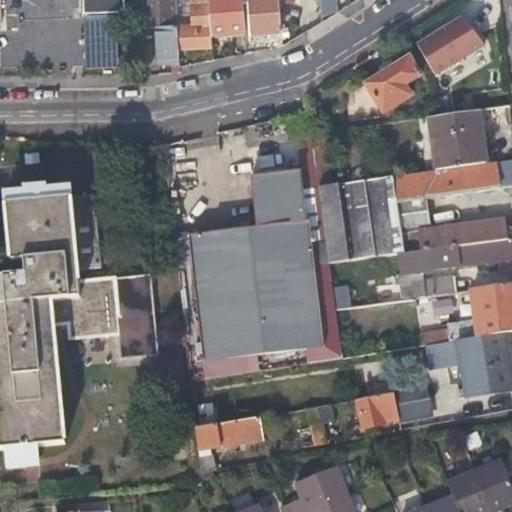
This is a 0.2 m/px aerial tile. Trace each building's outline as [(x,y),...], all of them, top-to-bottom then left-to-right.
[(84,0),(85,15),(126,13),(125,0),(84,0)] [(158,64),(179,64),(178,47),(177,24),(177,8),(176,0),(155,0),(156,19),(161,19),(162,26),(156,26),(158,64)] [(211,32),(208,0),(190,0),(191,7),(192,23),(177,24),(178,47),(212,46),(211,32)] [(245,30),(243,0),(208,0),(211,32),(245,30)] [(278,0),(248,0),(251,39),(265,38),(265,32),(281,31),(278,0)] [(177,8),(177,24),(192,23),(191,7),(177,8)] [(435,78),(483,46),(460,13),(412,45),(435,78)] [(126,28),(113,28),(113,42),(127,41),(126,28)] [(348,113),(381,109),(383,112),(409,96),(403,85),(419,74),(409,56),(346,95),(348,113)] [(478,111),(440,116),(429,118),(436,172),(486,164),(478,111)] [(325,133),(312,135),(320,189),(331,187),(325,133)] [(296,141),(301,171),(313,169),(307,138),(296,141)] [(511,186),(511,160),(496,163),(499,189),(511,186)] [(327,244),(330,263),(330,267),(410,255),(422,253),(431,252),(506,241),(504,221),(431,232),(426,200),(499,189),(496,163),(486,164),(436,172),(331,187),(320,189),(327,244)] [(251,178),(256,229),(307,223),(302,172),(251,178)] [(0,372),(3,399),(7,449),(13,449),(65,444),(55,325),(71,323),(72,338),(120,334),(119,318),(115,281),(80,284),(73,199),(48,201),(47,187),(29,188),(30,202),(7,204),(12,276),(0,276),(0,372)] [(256,229),(246,230),(246,231),(258,354),(261,354),(323,345),(314,265),(312,246),(309,223),(307,223),(256,229)] [(246,231),(246,230),(190,236),(204,361),(246,356),(247,356),(258,354),(246,231)] [(506,241),(431,252),(433,271),(488,262),(489,272),(510,269),(509,259),(511,258),(511,243),(511,241),(506,241)] [(327,244),(312,246),(314,265),(330,263),(327,244)] [(422,253),(410,255),(412,284),(430,282),(428,272),(433,271),(431,252),(422,253)] [(431,282),(432,296),(463,292),(461,277),(431,282)] [(412,284),(414,299),(432,296),(431,282),(430,282),(412,284)] [(458,323),(460,340),(503,333),(511,331),(511,284),(471,291),(475,324),(486,322),(486,328),(469,331),(465,322),(458,323)] [(119,318),(120,334),(122,350),(155,346),(152,315),(119,318)] [(460,340),(459,340),(465,382),(510,374),(503,333),(460,340)] [(247,364),(259,363),(258,354),(247,356),(246,356),(247,364)] [(510,374),(465,382),(466,389),(467,397),(486,393),(485,386),(511,381),(510,374)] [(485,386),(486,393),(511,388),(511,381),(485,386)] [(394,391),(394,394),(426,388),(425,384),(394,391)] [(426,388),(394,394),(400,422),(432,415),(426,388)] [(393,394),(353,400),(358,431),(397,425),(393,394)] [(306,409),(314,447),(325,445),(321,424),(334,421),(331,405),(306,409)] [(304,449),(314,447),(306,409),(297,411),(304,449)] [(195,429),(198,453),(263,441),(260,418),(195,429)] [(198,457),(200,474),(216,471),(214,455),(198,457)] [(454,499),(421,511),(503,511),(502,508),(511,502),(511,489),(500,462),(448,484),(454,499)] [(354,511),(335,468),(296,484),(303,499),(283,507),(284,511),(354,511)]
